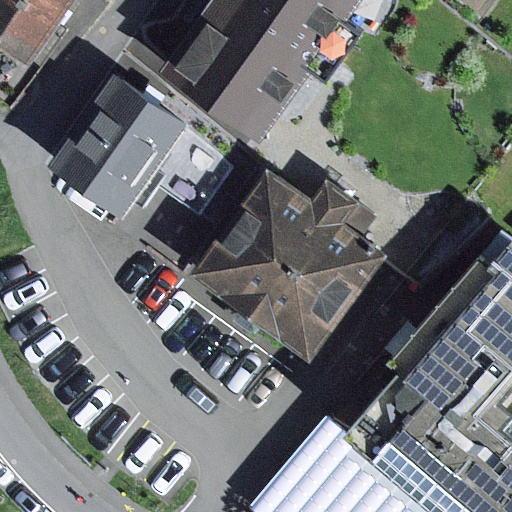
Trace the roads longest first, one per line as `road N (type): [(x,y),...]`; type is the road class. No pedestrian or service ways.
road 1 (residential): [(22,153),(140,0)]
road 2 (residential): [(80,511),(37,475),(0,422)]
